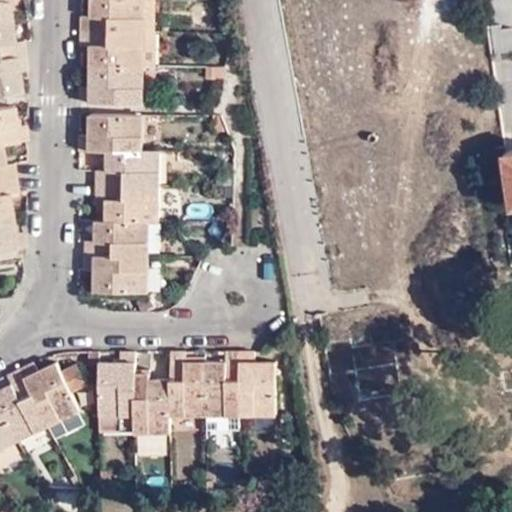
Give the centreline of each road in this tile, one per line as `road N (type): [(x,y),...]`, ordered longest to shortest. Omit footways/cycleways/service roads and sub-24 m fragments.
road 1 (residential): [(53,311),(56,0)]
road 2 (residential): [(53,311),(102,323),(170,323),(216,311)]
